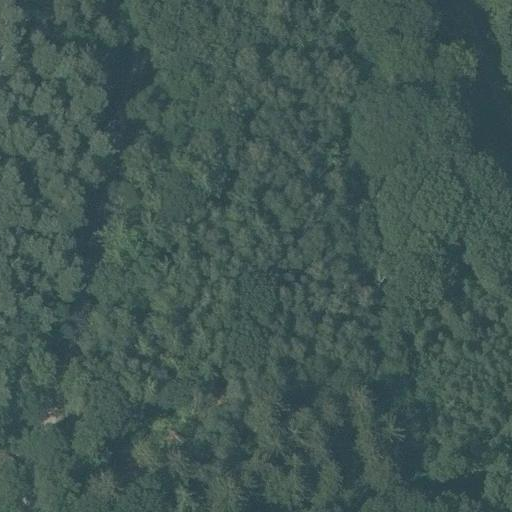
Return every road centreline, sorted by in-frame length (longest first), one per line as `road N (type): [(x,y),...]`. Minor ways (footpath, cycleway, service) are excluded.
road 1 (track): [(369,511),(511,487)]
road 2 (track): [(451,0),(511,124)]
